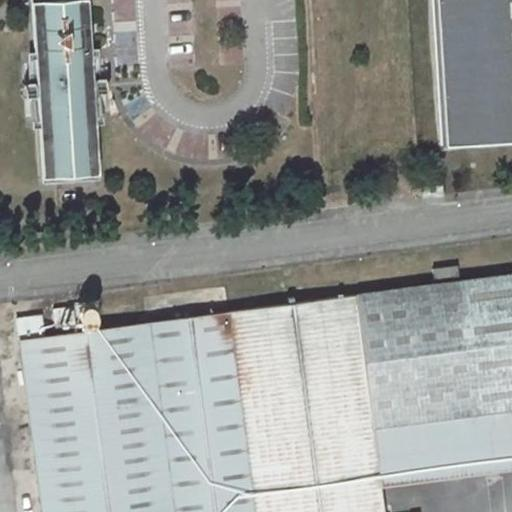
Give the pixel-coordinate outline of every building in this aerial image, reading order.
[(45,178),(91,174),(80,0),(49,0),(33,1),(45,178)] [(511,0),(413,0),(420,159),(511,154),(511,0)] [(419,200),(399,202),(400,214),(421,212),(419,200)] [(433,283),(356,294),(355,293),(227,311),(252,511),(380,511),(377,487),(368,426),(475,412),(458,281),(457,281),(455,266),(432,269),(433,283)] [(511,273),(458,281),(475,412),(511,407),(511,273)] [(94,299),(73,302),(76,323),(97,320),(94,299)] [(74,324),(72,306),(51,309),(54,327),(74,324)] [(252,511),(227,311),(44,335),(41,314),(15,318),(40,511),(252,511)] [(511,407),(475,412),(368,426),(377,487),(511,468),(511,407)]
